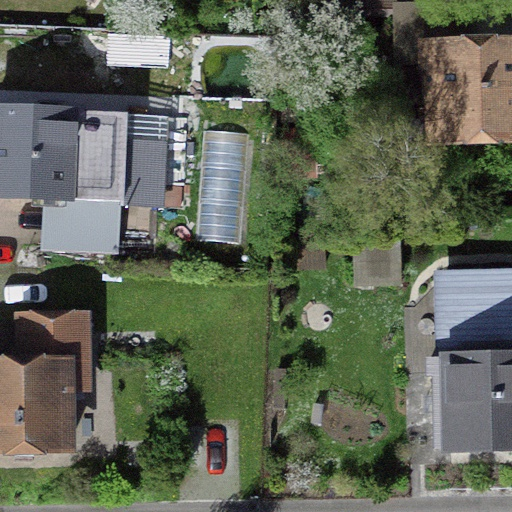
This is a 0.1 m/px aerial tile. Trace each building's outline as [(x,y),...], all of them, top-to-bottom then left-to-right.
[(414,0),(365,0),(365,14),(415,15),(414,0)] [(397,32),(398,68),(423,68),(424,134),(437,133),(437,141),(511,139),(511,12),(454,14),(455,31),(397,32)] [(90,53),(90,50),(0,46),(0,88),(88,93),(88,90),(116,92),(118,54),(90,53)] [(0,198),(118,204),(122,120),(0,115),(0,198)] [(447,444),(447,452),(511,450),(511,280),(445,281),(446,363),(428,363),(428,375),(433,375),(434,444),(447,444)] [(0,369),(0,450),(63,450),(62,392),(80,392),(79,324),(19,325),(20,369),(0,369)]
